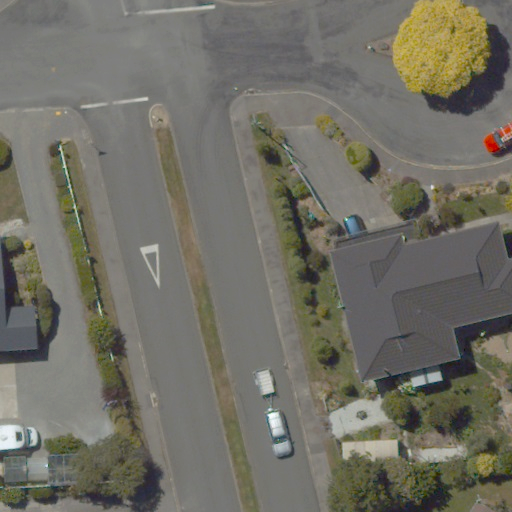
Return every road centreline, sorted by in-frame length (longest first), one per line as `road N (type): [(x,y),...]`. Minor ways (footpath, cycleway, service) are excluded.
road 1 (residential): [(188,54),(298,511)]
road 2 (residential): [(214,511),(108,58)]
road 3 (residential): [(511,104),(463,127),(426,124),(386,105),(345,71)]
